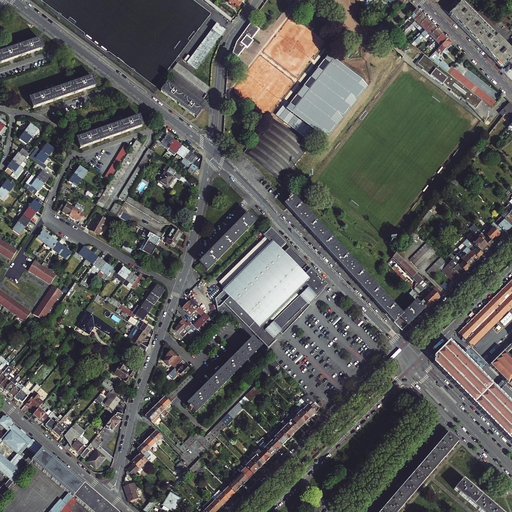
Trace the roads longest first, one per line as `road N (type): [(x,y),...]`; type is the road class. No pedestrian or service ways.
road 1 (residential): [(212,151),(401,345)]
road 2 (primary): [(401,345),(235,511)]
road 3 (residential): [(108,494),(178,287)]
road 4 (residential): [(212,151),(223,53),(257,0)]
road 5 (primary): [(511,234),(401,345)]
road 6 (residential): [(178,287),(46,212)]
road 7 (primary): [(300,479),(406,374)]
road 8 (residential): [(178,287),(212,151)]
road 9 (residential): [(13,0),(124,83)]
road 10 (residential): [(3,404),(108,494)]
road 11 (residential): [(511,91),(420,0)]
road 12 (primary): [(420,361),(511,270)]
road 13 (residential): [(511,452),(420,361)]
road 14 (residential): [(363,511),(446,416)]
